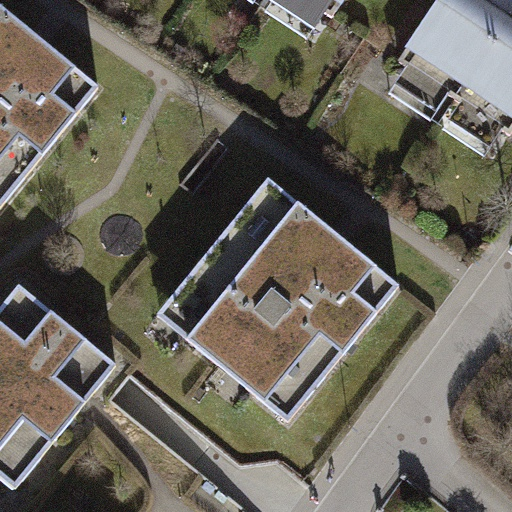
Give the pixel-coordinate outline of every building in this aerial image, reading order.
[(309,0),(335,17),(346,0),(309,0)] [(511,16),(488,0),(441,0),(400,61),(457,100),(511,19),(511,16)] [(40,41),(0,8),(0,214),(101,91),(40,41)] [(511,19),(457,100),(511,136),(511,19)] [(340,240),(271,185),(158,324),(289,429),(401,289),(340,240)] [(0,413),(68,330),(19,290),(0,314),(0,413)] [(117,369),(68,330),(0,413),(0,478),(17,492),(90,402),(117,369)]
